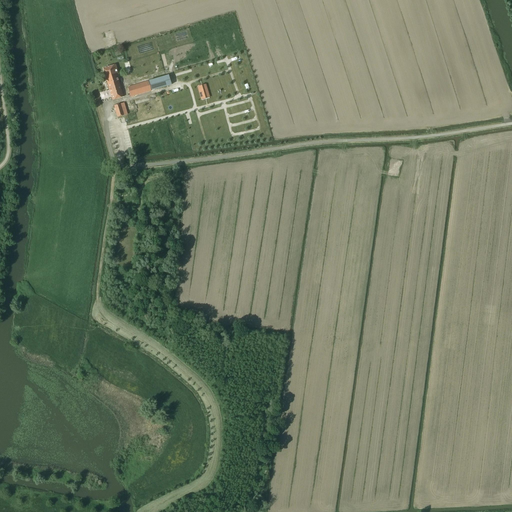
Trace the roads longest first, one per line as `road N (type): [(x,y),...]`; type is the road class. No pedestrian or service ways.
road 1 (unclassified): [(117,166),(511,123)]
road 2 (track): [(244,94),(107,133)]
